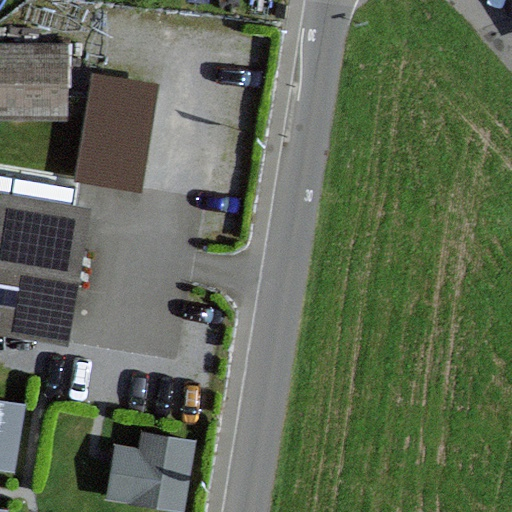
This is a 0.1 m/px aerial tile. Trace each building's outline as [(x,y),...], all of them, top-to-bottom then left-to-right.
[(57,54),(0,52),(0,107),(50,108),(57,95),(57,54)] [(88,117),(78,177),(139,187),(148,126),(88,117)] [(0,313),(55,323),(73,217),(9,206),(4,235),(0,234),(0,313)] [(0,400),(0,443),(16,446),(23,404),(0,400)] [(143,433),(132,500),(182,508),(193,441),(143,433)]
